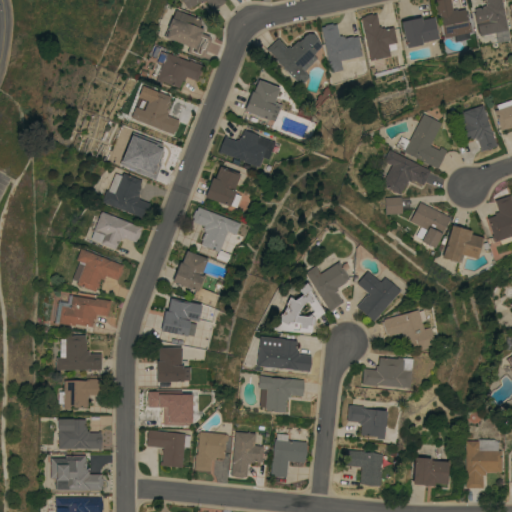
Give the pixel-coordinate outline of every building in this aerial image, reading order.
[(224,0),(212,10),(204,0),(202,0),(201,1),(200,0),(198,0),(192,6),(191,5),(187,8),(181,0),(224,0)] [(449,0),(451,9),(456,9),(456,10),(464,8),(467,24),(469,23),(471,31),(444,37),(439,14),(437,14),(434,0),(449,0)] [(482,6),(481,5),(485,5),(484,2),(485,2),(484,0),(501,0),(502,3),(501,3),(503,13),(504,13),(507,29),(479,35),(473,8),(482,6)] [(199,19),(196,26),(201,28),(200,32),(209,36),(208,37),(210,38),(204,52),(202,51),(200,57),(186,52),(188,46),(163,36),(166,29),(165,28),(169,17),(170,18),(173,9),(199,19)] [(364,16),(363,14),(375,12),(378,26),(380,26),(380,27),(383,27),(383,28),(392,26),(395,42),(394,42),(395,48),(388,50),(389,55),(369,60),(359,17),(364,16)] [(419,16),(420,19),(433,16),(438,38),(421,41),(421,43),(405,47),(399,21),(419,16)] [(324,25),(324,24),(331,22),(332,24),(335,23),(338,35),(341,35),(341,36),(343,36),(344,37),(352,35),(352,36),(357,35),(361,55),(339,60),(341,69),(330,72),(320,26),(324,25)] [(286,47),(288,45),(290,47),(297,40),(298,41),(306,32),(312,33),(321,45),(312,54),(316,58),(303,70),(308,76),(300,84),(284,67),(280,70),(273,63),(276,60),(274,58),(275,57),(267,49),(266,50),(265,49),(277,38),(286,47)] [(187,61),(188,59),(201,64),(196,80),(184,76),(183,79),(181,79),(178,87),(161,81),(161,82),(155,80),(156,78),(155,78),(157,73),(152,72),(155,63),(154,63),(159,50),(187,61)] [(278,86),(280,79),(257,71),(255,79),(278,86)] [(278,87),(273,101),(280,104),(274,120),(268,118),(268,119),(243,110),(250,90),(252,91),(257,79),(278,87)] [(169,96),(167,100),(168,101),(165,108),(167,109),(166,111),(167,112),(166,114),(178,119),(176,123),(177,123),(175,130),(174,130),(172,133),(130,117),(129,119),(120,116),(122,111),(130,114),(134,106),(138,107),(141,98),(135,96),(140,84),(169,96)] [(511,125),(505,128),(504,127),(500,129),(493,110),(497,109),(495,104),(511,98),(511,94),(511,93),(511,125)] [(485,119),(489,130),(489,129),(494,143),(495,142),(496,144),(480,150),(476,139),(475,139),(474,137),(471,138),(470,137),(462,140),(457,125),(465,122),(461,111),(480,104),(485,119)] [(402,151),(403,149),(395,144),(399,135),(408,140),(421,113),(440,122),(429,145),(438,149),(439,146),(446,149),(436,168),(402,151)] [(243,161),(244,160),(234,156),(234,157),(220,152),(219,152),(218,152),(224,135),(226,135),(226,136),(235,140),(235,138),(237,139),(239,136),(240,137),(242,129),(244,130),(245,127),(259,132),(258,135),(274,141),(268,159),(262,156),(258,166),(243,161)] [(134,134),(154,141),(156,141),(156,140),(171,146),(169,151),(168,150),(164,161),(153,156),(152,159),(151,158),(147,167),(131,161),(130,163),(124,160),(134,134)] [(422,184),(410,178),(409,181),(407,180),(402,189),(401,189),(399,193),(380,184),(390,164),(382,160),(383,158),(381,157),(383,153),(385,154),(387,149),(429,170),(422,184)] [(211,176),(214,178),(218,165),(239,173),(233,190),(234,190),(228,205),(203,196),(211,176)] [(104,190),(113,193),(121,172),(140,179),(138,183),(138,186),(138,187),(137,190),(136,191),(136,192),(137,192),(136,194),(138,195),(137,198),(149,202),(143,218),(100,201),(104,190)] [(112,192),(106,190),(113,172),(119,175),(112,192)] [(511,206),(511,233),(508,235),(510,240),(499,244),(497,239),(492,241),(490,235),(491,234),(485,217),(493,214),(492,212),(497,211),(493,200),(508,194),(511,206)] [(401,213),(385,214),(384,197),(400,196),(401,213)] [(440,235),(440,234),(433,247),(420,241),(422,238),(415,235),(420,226),(409,220),(419,201),(449,216),(440,235)] [(235,234),(231,232),(224,250),(219,248),(219,249),(230,253),(227,262),(215,257),(217,251),(199,244),(201,239),(200,239),(203,231),(202,230),(203,228),(201,228),(202,225),(191,221),(192,217),(191,216),(193,209),(195,209),(196,206),(239,223),(235,234)] [(138,230),(140,230),(137,238),(135,238),(134,241),(122,236),(122,238),(120,237),(118,241),(117,240),(114,248),(99,243),(102,234),(91,230),(99,210),(140,226),(138,230)] [(449,228),(449,227),(450,224),(470,230),(469,233),(482,237),(475,258),(458,253),(456,261),(441,257),(449,228)] [(120,268),(121,269),(119,276),(117,275),(116,279),(104,275),(103,277),(102,277),(101,279),(100,278),(96,286),(94,291),(75,283),(76,280),(71,278),(78,260),(74,259),(78,248),(121,264),(120,268)] [(191,297),(194,290),(171,281),(178,261),(181,262),(185,250),(206,258),(201,273),(205,275),(200,287),(218,294),(214,306),(191,297)] [(312,265),(317,273),(336,261),(347,278),(343,280),(344,281),(335,287),(336,289),(334,291),(341,301),(328,310),(324,305),(302,272),(312,265)] [(372,320),(355,306),(365,293),(366,294),(367,293),(354,283),(365,270),(378,281),(381,276),(397,289),(372,320)] [(312,319),(311,324),(310,324),(309,332),(298,331),(297,331),(270,329),(278,313),(279,313),(283,304),(283,303),(286,296),(290,298),(289,299),(291,299),(300,293),(296,287),(303,282),(322,311),(312,319)] [(74,323),(73,325),(56,322),(56,323),(53,323),(56,300),(66,302),(67,294),(71,295),(71,294),(94,298),(94,297),(109,300),(107,315),(95,313),(94,318),(92,318),(91,326),(74,323)] [(159,330),(163,310),(166,310),(169,297),(200,304),(197,320),(187,318),(187,319),(189,320),(188,322),(195,323),(193,335),(186,333),(185,335),(159,330)] [(420,328),(426,326),(432,345),(416,350),(414,345),(403,348),(398,332),(389,334),(390,335),(386,336),(385,333),(383,334),(379,321),(381,320),(381,318),(395,314),(395,315),(414,309),(420,328)] [(54,356),(58,356),(58,338),(63,338),(63,334),(84,334),(84,339),(85,339),(85,350),(88,350),(88,353),(100,353),(100,369),(54,369),(54,356)] [(256,344),(279,346),(279,338),(295,340),(294,348),(295,348),(295,351),(297,351),(297,353),(309,354),(308,370),(254,365),(256,344)] [(155,360),(157,360),(157,347),(180,347),(180,365),(182,365),(182,366),(189,366),(189,379),(182,379),(182,380),(158,380),(158,381),(155,381),(155,360)] [(361,368),(373,369),(374,365),(376,365),(377,356),(395,358),(395,356),(410,358),(407,387),(375,384),(375,385),(359,383),(361,368)] [(260,387),(256,387),(258,374),(269,376),(269,377),(282,378),(283,377),(303,379),(301,396),(289,394),(288,397),(286,396),(286,398),(285,398),(284,411),(263,409),(263,406),(258,406),(260,387)] [(84,380),(84,379),(86,379),(86,377),(100,377),(100,394),(88,394),(88,396),(86,396),(86,406),(69,406),(69,408),(62,408),(62,403),(56,403),(56,391),(62,391),(62,380),(84,380)] [(193,418),(185,419),(185,421),(178,421),(178,419),(160,419),(160,409),(159,409),(159,406),(147,406),(147,390),(162,390),(162,392),(170,392),(170,390),(172,390),(172,392),(176,392),(176,391),(181,391),(181,392),(184,392),(185,389),(195,391),(194,396),(193,396),(193,418)] [(347,403),(363,405),(362,408),(385,410),(382,438),(376,438),(376,435),(358,433),(359,424),(358,424),(358,421),(345,420),(347,403)] [(56,429),(55,429),(55,418),(71,418),(71,419),(84,418),(84,427),(85,427),(85,430),(88,430),(88,431),(97,431),(97,430),(99,430),(100,449),(97,449),(97,447),(83,447),(72,447),(57,447),(56,429)] [(162,448),(162,446),(145,444),(147,429),(184,433),(184,434),(189,434),(188,446),(183,446),(181,466),(159,464),(160,448),(162,448)] [(225,433),(225,434),(227,434),(226,440),(225,440),(223,457),(215,456),(215,459),(210,458),(208,470),(193,469),(194,453),(196,453),(198,430),(225,433)] [(234,430),(254,432),(253,444),(262,445),(260,461),(254,460),(254,462),(248,461),(248,463),(246,463),(245,476),(241,475),(241,477),(233,476),(233,474),(229,474),(234,430)] [(273,437),(306,441),(303,462),(286,460),(285,476),(269,474),(273,437)] [(465,440),(477,440),(477,438),(492,438),(496,441),(496,450),(499,449),(500,471),(484,471),(484,474),(481,474),(481,487),(465,487),(465,440)] [(344,465),(345,449),(373,451),(387,456),(383,468),(380,467),(378,485),(358,483),(360,466),(344,465)] [(54,477),(48,477),(48,457),(63,457),(63,454),(84,454),(84,459),(85,459),(85,468),(86,468),(86,470),(87,470),(87,473),(100,473),(100,477),(101,477),(101,485),(100,485),(100,489),(54,489),(54,477)] [(414,456),(430,457),(430,459),(447,461),(445,483),(432,482),(432,484),(412,483),(414,456)] [(54,511),(54,496),(102,496),(101,508),(100,508),(100,511),(54,511)]
